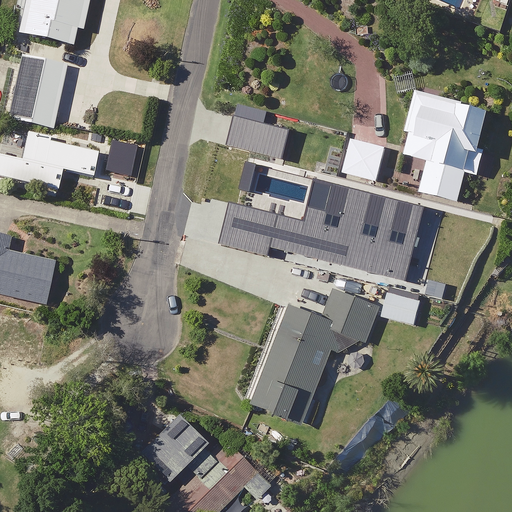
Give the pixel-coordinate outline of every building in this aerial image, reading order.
[(90,0),(28,0),(20,39),(75,51),(79,33),(83,34),(90,0)] [(511,3),(511,0),(496,0),(495,3),(511,8),(511,3)] [(68,72),(23,61),(8,122),(53,133),(68,72)] [(496,123),(422,96),(408,135),(415,138),(408,158),(433,167),(423,195),(460,208),(470,179),(475,180),(496,123)] [(419,187),(381,178),(372,215),(406,223),(397,260),(420,266),(423,255),(447,261),(459,214),(415,203),(419,187)] [(13,241),(0,238),(0,297),(49,307),(57,266),(10,257),(13,241)] [(362,258),(357,277),(425,294),(430,275),(362,258)] [(424,303),(392,294),(385,319),(417,328),(424,303)] [(379,312),(336,295),(325,324),(291,310),(269,368),(260,365),(244,407),(305,430),(341,335),(366,345),(379,312)] [(0,316),(0,378),(3,366),(14,369),(16,360),(37,366),(46,328),(0,316)] [(209,449),(192,431),(174,448),(165,440),(143,461),(172,491),(191,472),(212,494),(231,475),(207,451),(209,449)]
